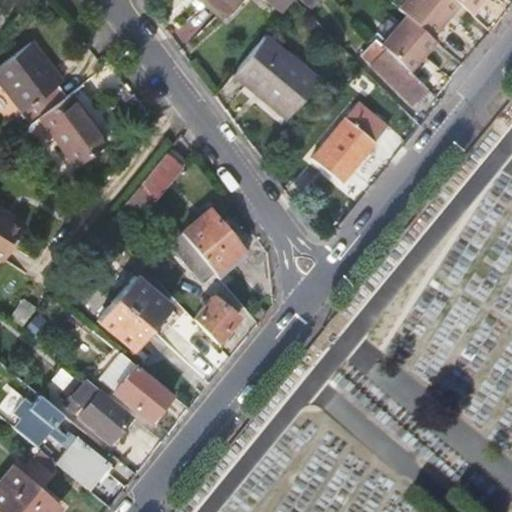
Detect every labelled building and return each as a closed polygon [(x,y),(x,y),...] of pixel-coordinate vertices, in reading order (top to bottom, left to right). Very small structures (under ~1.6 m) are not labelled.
[(197,0),(221,21),(239,0),(197,0)] [(265,0),(282,14),(294,0),(265,0)] [(405,0),(398,9),(407,17),(430,37),(458,5),(452,0),(405,0)] [(452,0),(458,5),(469,14),(480,0),(452,0)] [(409,71),(435,41),(430,37),(407,17),(382,46),(409,71)] [(320,38),(325,33),(312,19),(306,26),(320,38)] [(264,36),(236,70),(231,76),(284,121),(317,81),(264,36)] [(38,118),(68,95),(59,84),(63,81),(33,40),(0,65),(0,86),(28,126),(38,118)] [(382,46),(375,40),(360,56),(411,104),(427,88),(409,71),(382,46)] [(417,109),(432,93),(427,88),(411,104),(417,109)] [(105,142),(69,94),(68,95),(38,118),(74,166),(105,142)] [(355,170),(384,135),(353,110),(311,160),(347,190),(361,174),(355,170)] [(182,169),(165,155),(139,186),(154,203),(182,169)] [(154,203),(139,186),(124,204),(142,218),(154,203)] [(181,236),(215,275),(242,252),(208,213),(181,236)] [(0,215),(0,261),(20,228),(0,215)] [(203,285),(215,275),(181,236),(170,245),(203,285)] [(149,328),(167,305),(131,277),(114,298),(149,328)] [(132,349),(149,328),(114,298),(97,320),(132,349)] [(194,322),(217,346),(223,340),(228,344),(234,337),(229,332),(238,320),(213,299),(194,322)] [(149,328),(162,340),(171,328),(165,322),(174,312),(167,305),(149,328)] [(121,355),(107,344),(99,355),(113,366),(121,355)] [(92,387),(61,362),(52,373),(82,399),(92,387)] [(148,423),(171,394),(135,366),(112,393),(148,423)] [(0,401),(12,419),(27,408),(15,391),(0,401)] [(110,443),(131,418),(99,392),(78,417),(110,443)] [(42,400),(11,440),(32,456),(63,416),(42,400)] [(50,472),(80,497),(101,471),(65,443),(54,455),(60,459),(50,472)] [(49,472),(38,463),(32,471),(42,480),(49,472)] [(47,511),(5,478),(0,484),(0,511),(47,511)]
